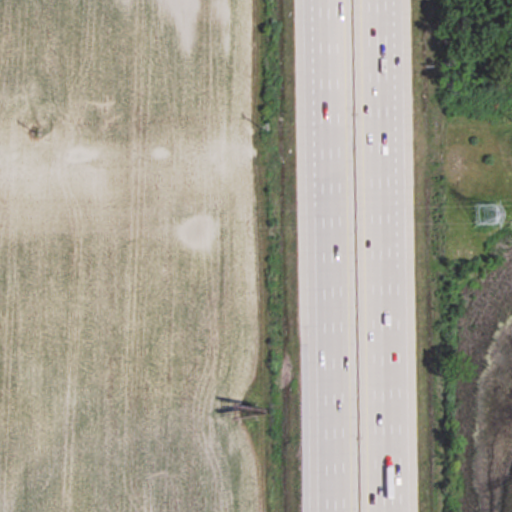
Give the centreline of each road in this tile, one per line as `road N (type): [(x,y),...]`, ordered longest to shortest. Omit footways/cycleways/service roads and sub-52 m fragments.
road 1 (motorway): [(383,511),(376,0)]
road 2 (motorway): [(327,0),(334,511)]
road 3 (motorway): [(330,183),(320,511)]
